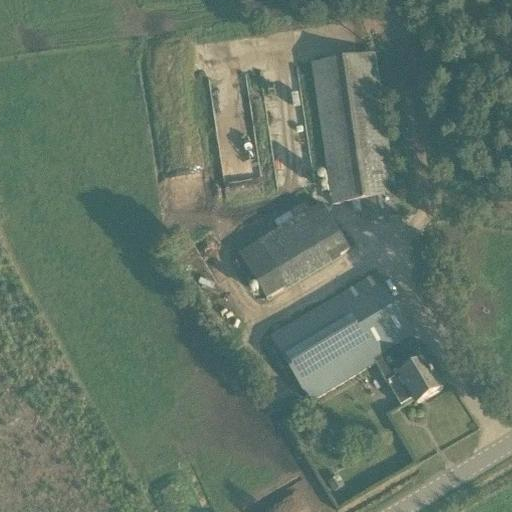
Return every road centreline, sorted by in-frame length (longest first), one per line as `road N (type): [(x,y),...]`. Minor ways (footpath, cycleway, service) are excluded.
road 1 (track): [(394,0),(426,203),(511,215)]
road 2 (unclassified): [(402,511),(511,447)]
